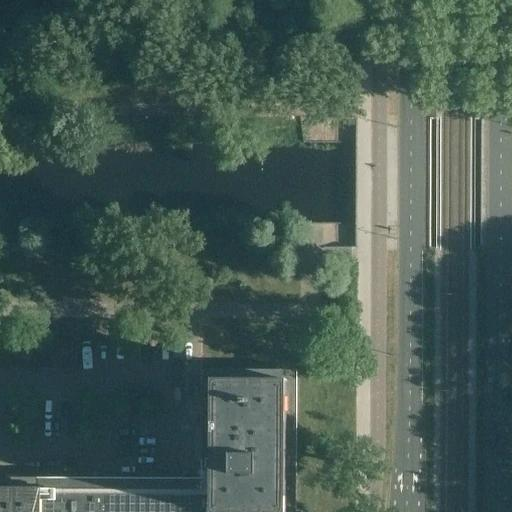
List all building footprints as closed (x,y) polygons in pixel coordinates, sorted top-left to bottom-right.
[(13,369),(13,343),(1,343),(1,369),(13,369)] [(25,369),(25,343),(13,343),(13,369),(25,369)] [(37,369),(37,343),(25,343),(25,369),(37,369)] [(49,369),(49,343),(37,343),(37,369),(49,369)] [(75,370),(75,354),(61,354),(61,343),(49,343),(49,369),(75,370)] [(75,354),(75,344),(61,343),(61,354),(75,354)] [(295,511),(297,370),(202,370),(201,479),(0,477),(0,511),(295,511)]
